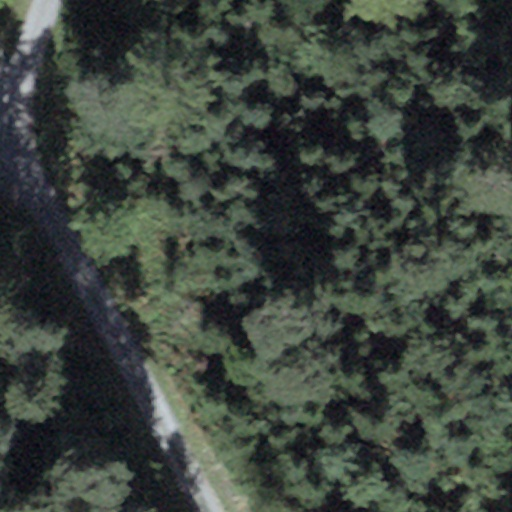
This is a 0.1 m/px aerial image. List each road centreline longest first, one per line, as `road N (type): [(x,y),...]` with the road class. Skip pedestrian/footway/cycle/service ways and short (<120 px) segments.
road 1 (track): [(0,109),(219,511)]
road 2 (track): [(0,122),(45,0)]
